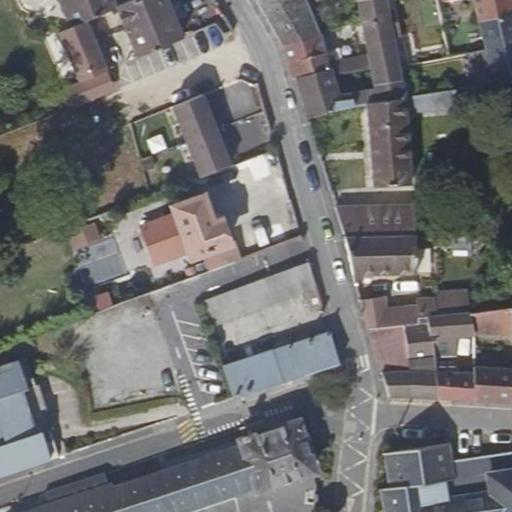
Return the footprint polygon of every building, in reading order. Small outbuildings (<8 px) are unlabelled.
[(32,0),(14,0),(18,8),(33,2),(32,0)] [(58,0),(70,28),(114,9),(110,0),(58,0)] [(165,0),(135,0),(115,8),(135,58),(181,39),(165,0)] [(253,0),(281,46),(310,37),(296,7),(312,0),(253,0)] [(374,85),(400,79),(398,67),(392,37),(396,36),(394,24),(389,25),(385,1),(385,0),(363,0),(357,1),(361,23),(367,55),(369,66),(374,85)] [(470,0),(472,8),(483,6),(487,20),(511,14),(511,6),(510,0),(470,0)] [(483,6),(472,8),(475,19),(477,23),(487,20),(483,6)] [(484,50),(493,85),(511,82),(511,14),(487,20),(477,23),(484,50)] [(77,84),(59,90),(67,111),(94,101),(89,87),(109,80),(88,22),(58,33),(77,84)] [(291,78),(295,77),(328,69),(330,75),(331,75),(335,74),(333,63),(331,57),(325,59),(319,35),(310,37),(281,46),(291,78)] [(111,66),(126,61),(117,36),(102,41),(111,66)] [(469,53),(479,88),(493,85),(484,50),(469,53)] [(333,63),(335,74),(351,70),(349,59),(333,63)] [(295,77),(307,117),(366,105),(403,98),(400,79),(374,85),(374,89),(336,96),(331,75),(330,75),(328,69),(295,77)] [(426,96),(428,110),(455,106),(453,91),(426,96)] [(216,131),(204,95),(174,106),(186,143),(216,131)] [(403,98),(405,114),(428,110),(426,96),(403,98)] [(403,98),(366,105),(371,187),(410,186),(405,114),(403,98)] [(228,167),(216,131),(186,143),(198,179),(228,167)] [(207,271),(231,263),(218,222),(210,225),(201,199),(173,208),(176,215),(140,227),(152,262),(187,250),(190,258),(201,254),(207,271)] [(344,238),(415,238),(414,208),(336,209),(344,238)] [(71,251),(102,242),(97,223),(66,232),(71,251)] [(416,273),(415,238),(344,238),(352,274),(416,273)] [(317,292),(305,257),(198,296),(206,321),(299,288),(302,297),(317,292)] [(360,303),(367,328),(403,326),(427,324),(427,318),(433,317),(432,301),(415,301),(415,309),(382,311),(381,297),(360,303)] [(440,307),(441,316),(455,315),(454,306),(440,307)] [(507,332),(504,309),(488,311),(491,333),(507,332)] [(491,333),(488,311),(469,313),(471,332),(487,331),(491,333)] [(442,335),(471,336),(471,332),(469,313),(455,315),(441,316),(433,317),(427,318),(427,324),(403,326),(406,357),(432,356),(431,349),(441,348),(442,335)] [(386,397),(435,399),(433,373),(407,372),(406,357),(403,326),(367,328),(386,397)] [(337,360),(328,332),(222,367),(233,399),(337,365),(337,360)] [(0,475),(57,457),(48,428),(20,438),(4,395),(33,386),(23,356),(0,364),(0,475)] [(471,402),(511,404),(511,369),(471,367),(471,368),(471,375),(471,402)] [(435,399),(471,402),(471,375),(433,373),(435,399)] [(105,482),(103,474),(43,494),(47,506),(28,511),(178,511),(255,486),(256,489),(311,472),(294,423),(240,442),(241,445),(109,489),(105,482)] [(511,511),(511,450),(455,457),(454,447),(456,446),(455,442),(388,449),(389,454),(390,454),(393,485),(382,487),(384,511),(511,511)]
